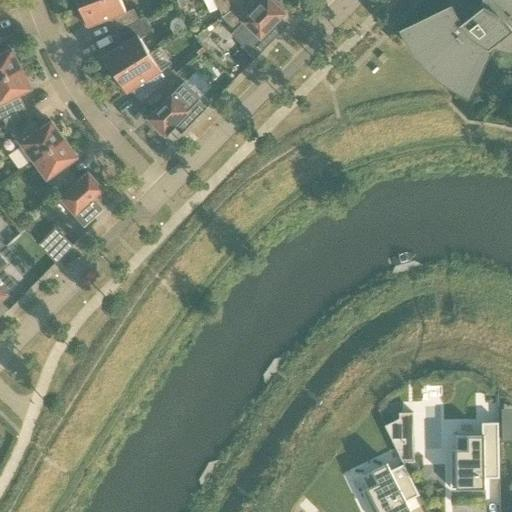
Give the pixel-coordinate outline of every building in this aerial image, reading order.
[(118,32),(140,21),(134,10),(126,13),(121,0),(100,0),(81,8),(84,15),(82,16),(87,28),(111,19),(118,32)] [(234,9),(243,3),(241,0),(215,0),(223,17),(234,9)] [(277,23),(281,20),(287,14),(284,12),(286,9),(278,1),(275,3),(272,0),(265,0),(253,13),(243,3),(234,9),(223,17),(222,18),(235,31),(231,35),(256,59),(284,30),(277,23)] [(406,33),(407,32),(416,28),(420,37),(412,42),(416,49),(421,55),(427,62),(433,68),(439,74),(446,79),(452,84),(460,89),(464,80),(473,84),(469,95),(470,95),(491,49),(511,30),(511,0),(487,0),(484,7),(462,25),(456,17),(452,9),(405,31),(406,33)] [(175,36),(187,28),(180,17),(173,22),(170,28),(175,36)] [(150,54),(141,39),(153,31),(146,18),(140,21),(118,32),(124,45),(103,58),(110,70),(112,68),(116,75),(150,54)] [(0,79),(20,70),(11,50),(0,54),(0,79)] [(157,92),(176,76),(169,67),(161,72),(150,54),(116,75),(120,82),(119,83),(126,94),(136,88),(147,100),(157,92)] [(0,120),(2,120),(5,127),(27,113),(18,95),(30,90),(20,70),(0,79),(0,120)] [(166,136),(175,128),(182,134),(208,108),(201,101),(202,100),(184,83),(183,84),(176,76),(157,92),(147,100),(157,111),(149,119),(155,126),(153,128),(162,136),(164,134),(166,136)] [(32,163),(63,140),(50,122),(39,130),(27,113),(5,127),(32,163)] [(58,199),(77,182),(65,166),(76,158),(63,140),(32,163),(58,199)] [(77,182),(58,199),(82,226),(100,210),(92,200),(102,190),(87,173),(77,182)] [(55,264),(71,247),(73,246),(55,228),(37,246),(55,264)] [(5,248),(0,252),(8,261),(14,256),(6,247),(5,248)] [(0,252),(0,301),(6,296),(0,289),(0,272),(10,264),(0,252)] [(458,488),(451,488),(451,489),(486,489),(486,478),(486,470),(500,470),(499,423),(483,424),(483,436),(457,436),(457,450),(457,456),(451,456),(452,476),(457,476),(458,488)] [(389,463),(363,476),(369,488),(371,493),(366,496),(373,511),(378,511),(380,511),(409,511),(412,511),(407,502),(404,494),(416,488),(405,464),(392,470),(389,463)]
